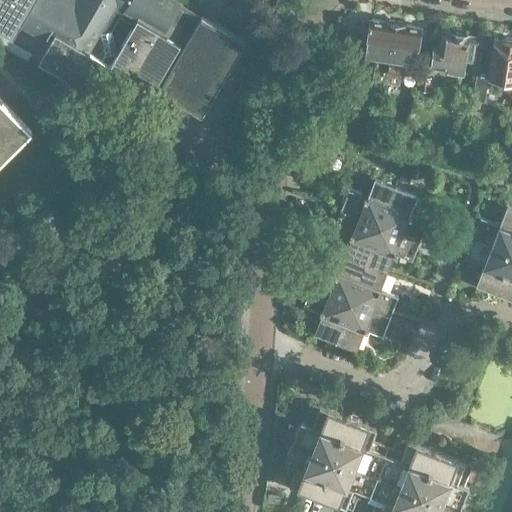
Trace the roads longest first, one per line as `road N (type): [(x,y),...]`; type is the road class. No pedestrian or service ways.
road 1 (residential): [(261,334),(285,112),(307,22),(321,0)]
road 2 (residential): [(511,316),(486,306),(433,326),(417,380),(401,388),(261,334)]
road 3 (residential): [(236,511),(261,334)]
